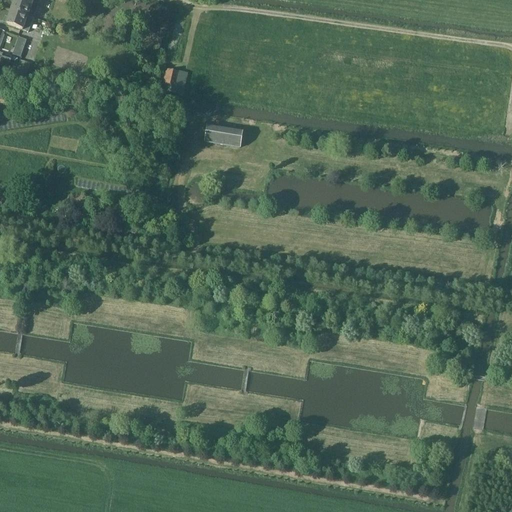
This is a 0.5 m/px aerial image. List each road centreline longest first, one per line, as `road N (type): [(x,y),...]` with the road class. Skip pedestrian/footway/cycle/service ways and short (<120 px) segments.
road 1 (track): [(0,246),(480,321),(468,377),(430,373),(433,354),(320,336),(310,352),(190,333),(190,314),(83,296),(77,311),(26,303),(29,275),(0,270)]
road 2 (track): [(0,427),(441,503),(465,405)]
road 3 (track): [(470,300),(473,278),(485,278),(509,166),(268,132),(247,155),(347,168)]
road 4 (track): [(0,228),(511,306)]
road 5 (track): [(250,342),(239,421),(301,431),(299,453),(410,470),(414,448),(452,455)]
road 6 (track): [(239,421),(181,411),(176,434),(59,414),(63,396),(0,383)]
road 7 (track): [(473,278),(195,238)]
road 8 (track): [(463,511),(506,305)]
road 9 (track): [(197,258),(177,195),(190,151),(247,155)]
road 10 (track): [(347,168),(504,192)]
road 11 (track): [(0,449),(102,467),(112,481),(108,511)]
